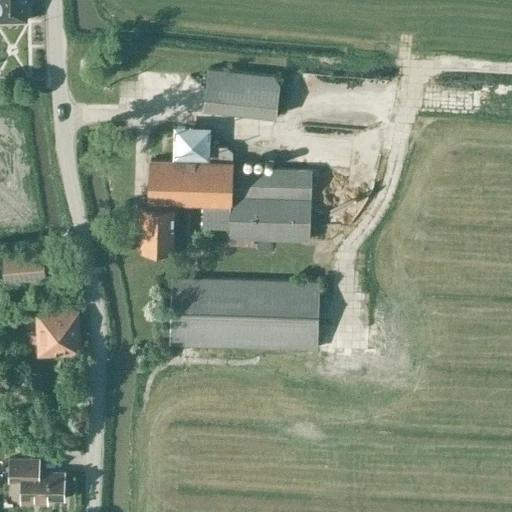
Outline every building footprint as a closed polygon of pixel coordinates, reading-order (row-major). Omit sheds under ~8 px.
[(0,0),(0,20),(10,21),(10,22),(16,22),(16,21),(29,20),(28,0),(0,0)] [(281,82),(275,74),(208,67),(204,108),(277,117),(281,82)] [(348,116),(348,105),(317,105),(317,116),(348,116)] [(234,205),(234,166),(234,159),(150,158),(148,202),(161,203),(176,203),(204,204),(234,205)] [(313,169),(234,166),(234,205),(204,204),(203,227),(229,229),(229,238),(310,241),(313,169)] [(175,250),(176,203),(161,203),(161,208),(138,207),(138,224),(143,225),(143,249),(175,250)] [(6,280),(46,275),(43,251),(4,254),(6,280)] [(317,349),(319,283),(174,277),(171,343),(317,349)] [(30,343),(38,343),(38,353),(80,352),(78,312),(36,314),(37,334),(30,335),(30,343)] [(65,500),(66,472),(40,471),(41,459),(10,458),(9,481),(21,481),(21,503),(49,503),(49,499),(65,500)]
